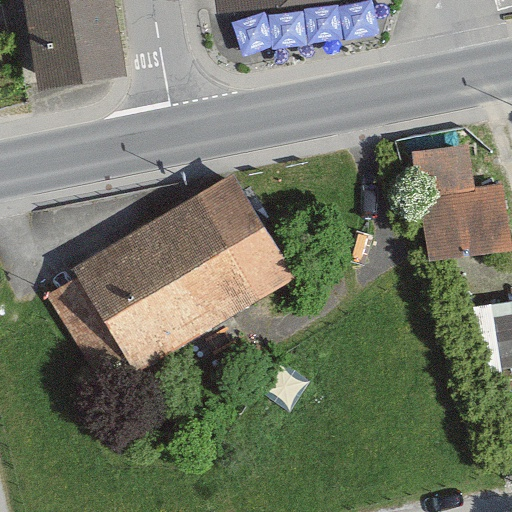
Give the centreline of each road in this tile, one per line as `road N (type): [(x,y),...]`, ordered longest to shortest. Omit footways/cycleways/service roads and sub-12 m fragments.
road 1 (tertiary): [(184,139),(511,74)]
road 2 (tertiary): [(0,176),(184,139)]
road 3 (residential): [(156,0),(184,139)]
